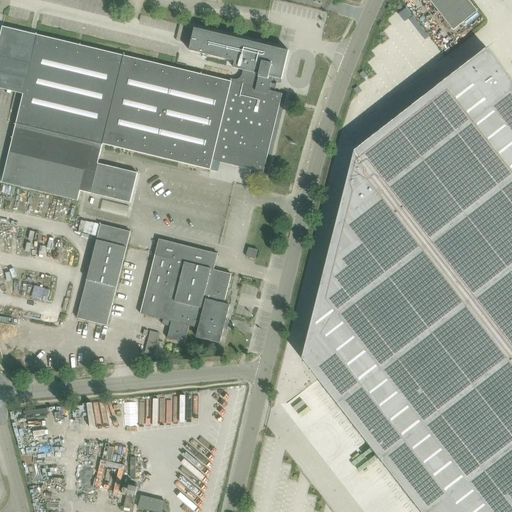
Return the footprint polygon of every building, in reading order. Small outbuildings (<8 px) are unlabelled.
[(430,0),(454,30),(470,17),(478,11),(469,0),(430,0)] [(195,28),(191,44),(190,50),(236,61),(234,67),(244,69),(243,72),(243,73),(242,75),(242,76),(241,76),(240,77),(239,78),(238,79),(237,79),(235,79),(234,79),(232,78),(231,81),(5,26),(0,45),(0,70),(28,77),(16,123),(2,182),(78,200),(80,190),(131,202),(138,173),(98,163),(103,144),(211,170),(213,160),(264,172),(283,93),(270,90),(271,87),(275,88),(276,84),(272,83),(273,77),(282,79),(289,50),(195,28)] [(304,351),(302,358),(359,430),(422,511),(511,511),(511,79),(487,47),(355,150),(304,351)] [(131,231),(101,224),(90,221),(87,233),(98,236),(78,318),(107,325),(131,231)] [(197,337),(220,343),(230,304),(224,303),(232,274),(214,269),(218,253),(159,239),(140,313),(164,319),(162,324),(171,326),(168,338),(185,342),(189,325),(199,328),(197,337)] [(249,247),(247,256),(256,259),(258,249),(249,247)] [(35,284),(31,295),(46,300),(49,289),(35,284)] [(150,329),(142,354),(152,357),(161,333),(150,329)] [(133,511),(136,495),(138,486),(124,483),(129,464),(99,457),(92,489),(121,496),(122,492),(127,493),(123,510),(133,511)] [(163,511),(166,500),(141,494),(138,507),(156,511),(163,511)]
